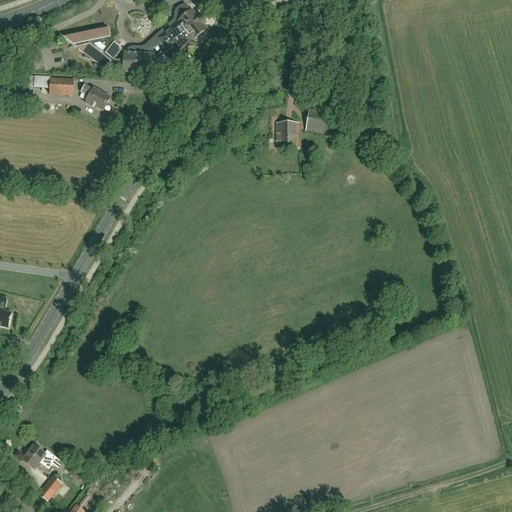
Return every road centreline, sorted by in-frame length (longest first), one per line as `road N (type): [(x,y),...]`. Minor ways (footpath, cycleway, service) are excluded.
road 1 (track): [(511,456),(353,511),(30,511),(0,484)]
road 2 (tertiary): [(0,391),(38,345),(242,0)]
